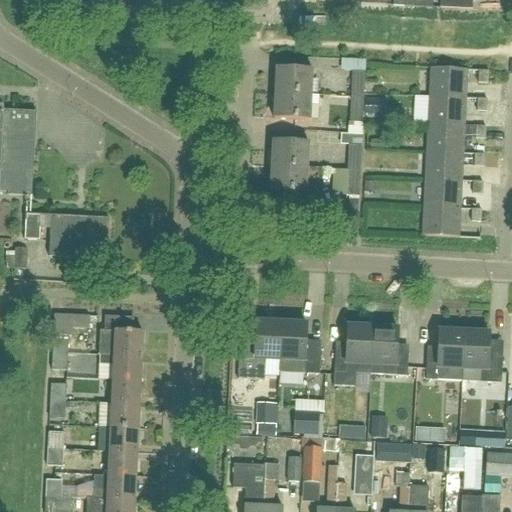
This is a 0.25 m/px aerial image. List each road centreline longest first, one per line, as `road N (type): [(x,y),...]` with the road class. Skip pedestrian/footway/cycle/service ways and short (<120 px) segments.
road 1 (residential): [(506,272),(189,255)]
road 2 (residential): [(177,511),(189,255)]
road 3 (residential): [(192,176),(179,153),(0,35)]
